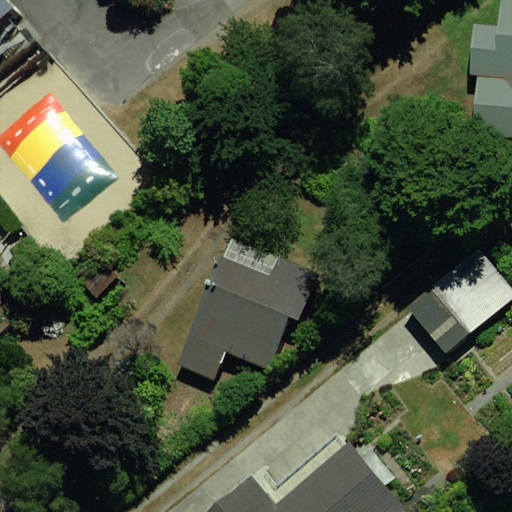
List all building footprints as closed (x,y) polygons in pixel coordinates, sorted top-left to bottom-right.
[(0,0),(0,43),(35,16),(22,0),(0,0)] [(511,1),(479,2),(480,91),(511,90),(511,1)] [(223,241),(203,365),(238,370),(243,342),(295,351),(310,255),(223,241)] [(511,277),(486,251),(436,298),(475,339),(511,304),(511,277)] [(272,481),(234,511),(421,511),(367,446),(293,507),(272,481)]
